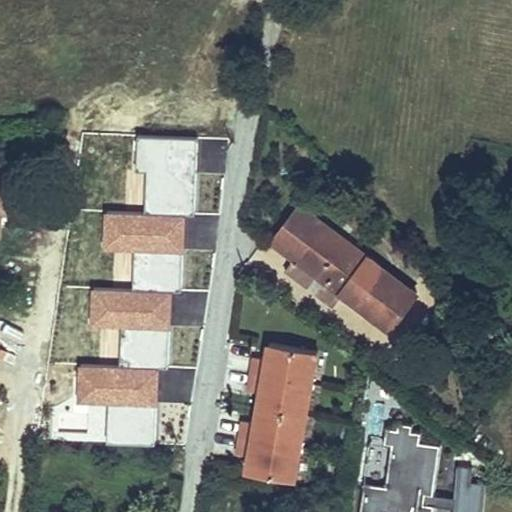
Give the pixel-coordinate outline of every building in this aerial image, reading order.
[(479,200),(460,195),(456,212),(474,217),(479,200)] [(417,292),(323,222),(296,259),(342,293),(390,328),(417,292)] [(342,293),(296,259),(287,270),(333,304),(342,293)] [(301,478),(319,346),(267,339),(265,356),(252,354),(247,389),(259,391),(255,418),(241,416),(236,454),(248,455),(246,470),(301,478)] [(433,511),(440,442),(422,441),(423,427),(389,424),(383,483),(364,481),(360,511),(433,511)] [(472,479),(474,466),(460,464),(453,511),(482,511),(487,481),(472,479)]
